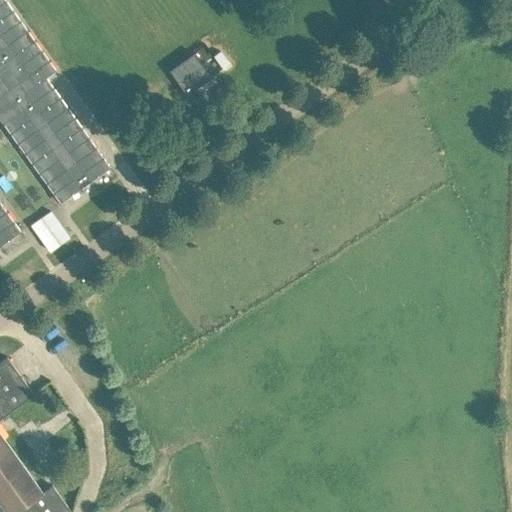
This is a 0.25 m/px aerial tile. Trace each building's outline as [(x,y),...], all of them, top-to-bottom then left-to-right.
[(0,0),(0,245),(20,230),(0,202),(0,118),(60,202),(110,166),(46,76),(56,69),(5,0),(0,0)] [(344,0),(329,0),(314,11),(333,36),(357,18),(344,0)] [(292,43),(281,52),(290,65),(315,47),(297,22),(284,32),(292,43)] [(239,55),(228,63),(238,76),(262,58),(244,34),(231,43),(239,55)] [(213,55),(220,65),(227,60),(220,50),(213,55)] [(210,76),(193,52),(169,69),(186,93),(194,87),(206,79),(210,76)] [(49,209),(31,222),(41,236),(59,223),(49,209)] [(0,511),(67,511),(71,509),(50,480),(39,488),(0,433),(0,415),(33,392),(6,356),(0,360),(0,511)]
